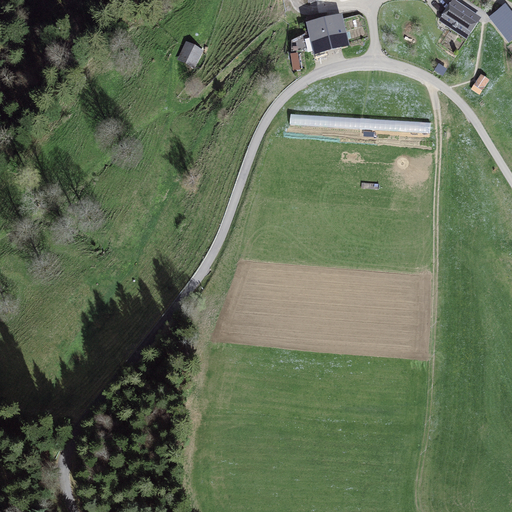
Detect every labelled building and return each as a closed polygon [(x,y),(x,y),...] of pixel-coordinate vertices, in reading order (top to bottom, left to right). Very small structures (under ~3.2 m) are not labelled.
[(468,42),(481,22),(454,3),(440,24),(468,42)] [(490,20),(510,47),(511,45),(511,13),(507,7),(490,20)] [(343,11),(308,20),(316,52),(346,45),(340,22),(345,21),(343,11)] [(188,46),(181,60),(193,66),(200,51),(188,46)] [(481,78),(478,86),(486,90),(490,81),(481,78)] [(292,119),(291,129),(316,130),(316,120),(292,119)]
